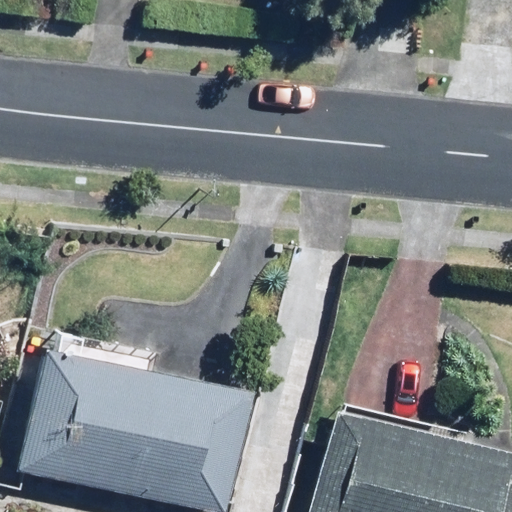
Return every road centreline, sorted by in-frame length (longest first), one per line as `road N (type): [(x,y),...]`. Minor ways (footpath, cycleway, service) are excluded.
road 1 (residential): [(0,109),(511,161)]
road 2 (unknown): [(389,0),(376,149)]
